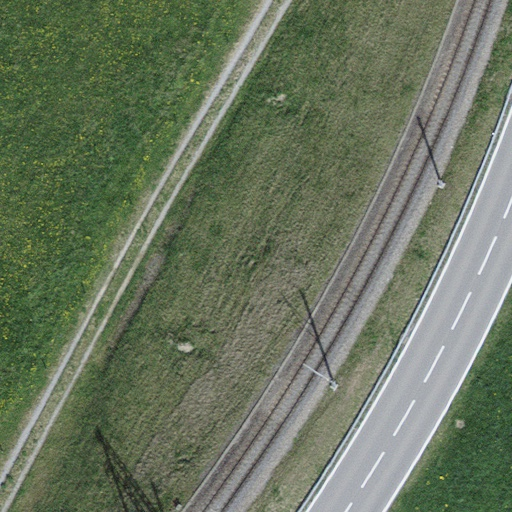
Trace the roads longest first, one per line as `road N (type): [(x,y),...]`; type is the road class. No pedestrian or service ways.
road 1 (track): [(276,0),(0,495)]
road 2 (secondary): [(511,197),(462,309),(345,511)]
